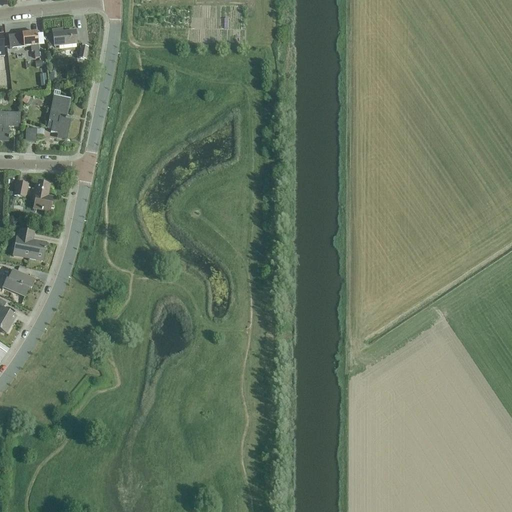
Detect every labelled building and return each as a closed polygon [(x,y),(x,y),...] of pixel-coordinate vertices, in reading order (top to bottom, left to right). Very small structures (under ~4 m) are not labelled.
[(52,32),(54,48),(76,45),(75,32),(59,34),(58,31),(52,32)] [(36,34),(7,37),(9,50),(30,47),(31,53),(34,52),(35,60),(39,59),(36,34)] [(79,60),(86,61),(88,49),(82,48),(79,60)] [(68,73),(58,72),(57,79),(68,80),(68,73)] [(71,122),(71,120),(67,119),(70,101),(53,97),(47,129),(52,130),(51,134),(65,137),(68,121),(71,122)] [(19,128),(19,115),(0,114),(0,142),(9,143),(10,131),(8,131),(9,127),(19,128)] [(25,143),(36,144),(37,131),(26,131),(25,143)] [(14,196),(25,198),(27,186),(17,184),(14,196)] [(34,209),(49,212),(53,199),(47,197),(49,186),(36,184),(33,202),(35,203),(34,209)] [(29,259),(43,262),(46,244),(32,242),(34,234),(20,231),(18,239),(17,239),(14,252),(29,255),(29,259)] [(31,289),(35,282),(13,272),(9,279),(7,278),(3,287),(25,296),(28,288),(31,289)] [(0,329),(7,334),(16,318),(3,310),(6,304),(0,300),(0,329)]
